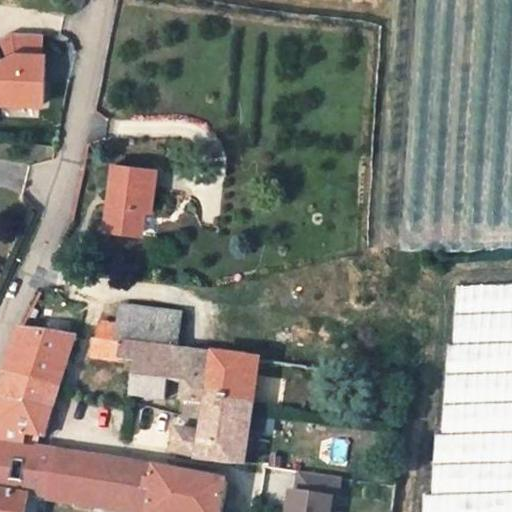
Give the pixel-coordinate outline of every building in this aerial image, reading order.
[(0,90),(18,91),(19,41),(15,41),(15,21),(0,20),(0,90)] [(122,201),(126,158),(82,154),(76,220),(113,224),(116,200),(122,201)] [(146,335),(149,300),(87,293),(83,329),(146,335)] [(0,372),(33,373),(46,326),(0,320),(0,372)] [(83,329),(65,328),(63,350),(90,353),(107,354),(107,362),(154,367),(152,381),(175,384),(176,375),(223,379),(229,342),(146,335),(83,329)] [(89,363),(90,353),(63,350),(62,359),(89,363)] [(24,419),(33,373),(0,372),(0,418),(13,419),(24,419)] [(211,446),(216,446),(222,394),(223,379),(176,375),(175,384),(171,415),(146,413),(143,439),(211,446)] [(0,433),(12,435),(13,419),(0,418),(0,433)] [(20,484),(26,436),(12,435),(0,433),(0,481),(1,481),(20,484)] [(66,439),(26,436),(20,484),(83,492),(146,503),(186,511),(195,511),(202,465),(66,439)] [(307,457),(266,451),(263,473),(258,472),(252,511),(294,511),(299,479),(304,479),(307,457)]
